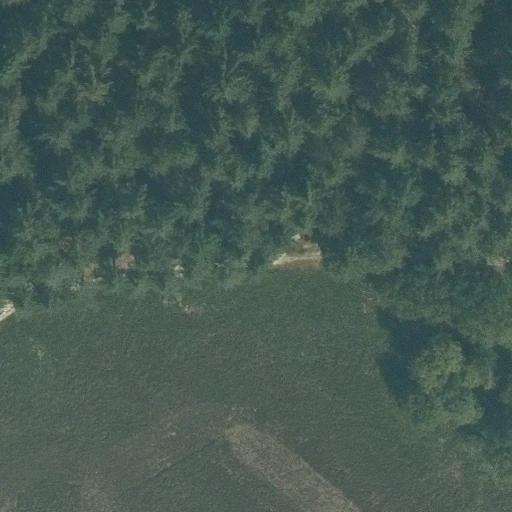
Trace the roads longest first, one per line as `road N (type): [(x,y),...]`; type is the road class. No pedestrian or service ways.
road 1 (track): [(273,261),(426,0)]
road 2 (track): [(273,261),(120,280),(21,303)]
road 3 (track): [(511,265),(366,254),(273,261)]
